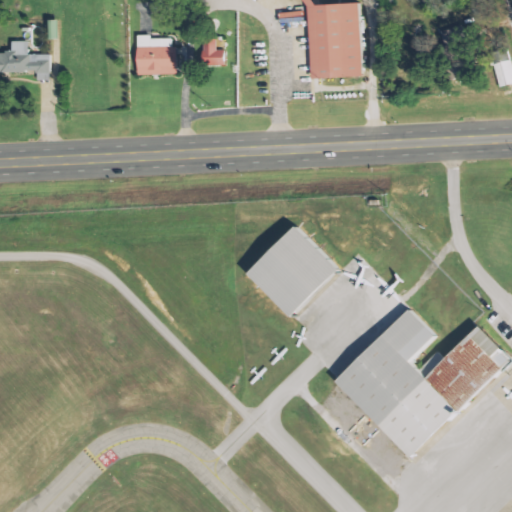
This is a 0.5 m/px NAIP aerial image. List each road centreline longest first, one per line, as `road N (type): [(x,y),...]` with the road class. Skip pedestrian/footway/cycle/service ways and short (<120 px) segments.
road 1 (primary): [(511,136),(0,162)]
road 2 (residential): [(511,308),(464,245),(450,139)]
